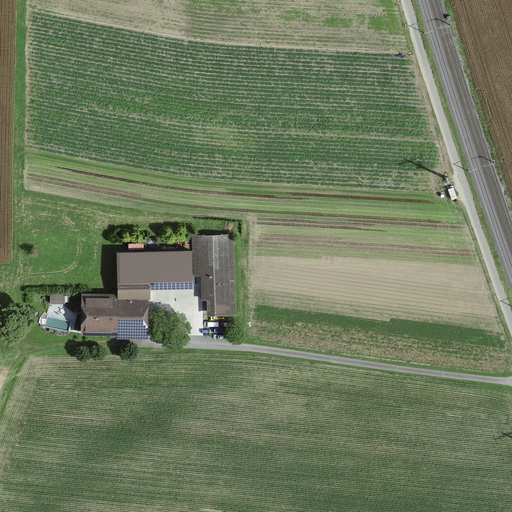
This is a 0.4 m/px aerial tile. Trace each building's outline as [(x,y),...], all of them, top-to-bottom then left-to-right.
[(454,186),(447,188),(451,200),(458,198),(454,186)] [(193,252),(193,277),(199,277),(200,300),(207,300),(208,317),(235,316),(233,236),(192,237),(193,252)] [(193,277),(193,252),(119,254),(120,296),(151,295),(151,283),(194,282),(193,277)] [(64,295),(51,294),(50,304),(64,304),(64,295)] [(120,296),(85,297),(86,334),(152,332),(151,295),(120,296)]
